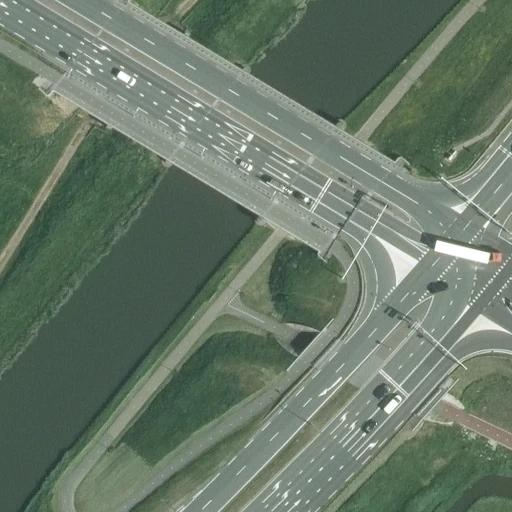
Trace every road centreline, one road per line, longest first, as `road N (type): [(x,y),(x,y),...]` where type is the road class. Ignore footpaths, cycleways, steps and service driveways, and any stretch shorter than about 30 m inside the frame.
road 1 (primary): [(0,11),(348,220),(419,272)]
road 2 (primary): [(454,231),(79,0)]
road 3 (primary): [(419,272),(198,511)]
road 4 (primary): [(270,511),(479,305)]
